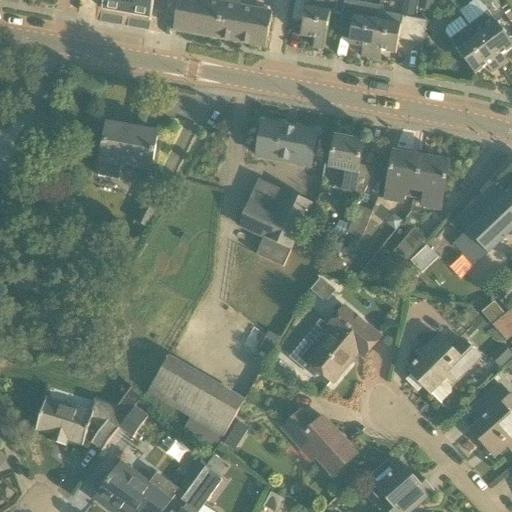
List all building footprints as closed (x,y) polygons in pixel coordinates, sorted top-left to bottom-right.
[(103,0),(102,9),(151,18),(154,0),(103,0)] [(241,0),(179,0),(173,30),(267,48),(273,13),(240,7),(241,0)] [(295,0),(292,21),(304,23),(301,37),(315,39),(314,48),(324,50),(330,14),(335,15),(338,2),(329,0),(295,0)] [(421,0),(419,10),(433,13),(435,0),(421,0)] [(495,0),(474,0),(459,11),(463,16),(500,69),(508,63),(503,56),(511,48),(511,43),(504,32),(500,28),(500,26),(493,17),(503,10),(495,0)] [(340,29),(352,32),(349,46),(363,48),(362,57),(372,59),(378,22),(381,6),(368,4),(365,19),(355,17),(357,8),(344,6),(340,29)] [(500,69),(463,16),(447,28),(445,33),(476,75),(487,67),(492,74),(500,69)] [(378,22),(372,59),(381,61),(382,52),(396,54),(399,40),(411,43),(415,19),(403,17),(401,26),(378,22)] [(411,43),(423,45),(427,21),(415,19),(411,43)] [(323,132),(263,121),(258,159),(316,169),(323,132)] [(158,133),(108,124),(101,162),(99,176),(119,180),(122,166),(151,171),(158,133)] [(375,170),(360,166),(364,143),(336,138),(331,167),(346,171),(341,191),(363,195),(375,170)] [(414,199),(422,158),(395,153),(386,199),(403,203),(404,197),(414,199)] [(422,158),(414,199),(423,201),(422,206),(441,210),(450,163),(422,158)] [(261,180),(251,202),(240,226),(265,238),(258,256),(285,268),(313,204),(261,180)] [(494,185),(456,221),(466,232),(488,254),(511,231),(511,187),(504,195),(494,185)] [(149,199),(142,227),(157,231),(164,203),(149,199)] [(348,234),(362,240),(373,213),(359,207),(348,234)] [(426,241),(414,230),(394,253),(406,264),(426,241)] [(346,237),(339,254),(346,257),(353,254),(358,241),(346,237)] [(427,248),(411,263),(422,275),(438,260),(427,248)] [(507,340),(511,336),(511,307),(493,324),(507,340)] [(308,339),(292,358),(315,377),(319,372),(334,384),(359,354),(364,358),(381,337),(346,308),(328,329),(322,323),(308,339)] [(479,319),(474,325),(482,333),(488,328),(479,319)] [(414,366),(409,372),(431,394),(441,404),(452,394),(451,386),(446,380),(459,367),(465,374),(482,357),(465,341),(454,351),(439,336),(424,352),(426,354),(417,363),(417,362),(413,365),(414,366)] [(511,358),(511,355),(502,345),(489,358),(500,370),(511,358)] [(199,376),(182,366),(169,359),(149,393),(191,418),(222,436),(225,438),(245,403),(199,376)] [(261,380),(256,393),(285,404),(290,391),(261,380)] [(489,415),(471,431),(478,440),(495,458),(507,447),(511,442),(511,415),(507,410),(511,405),(511,396),(502,385),(480,404),(489,415)] [(129,395),(117,405),(124,414),(136,404),(129,395)] [(46,399),(36,432),(52,436),(50,442),(66,447),(68,442),(80,445),(84,446),(86,439),(87,437),(88,437),(91,438),(94,441),(92,443),(103,452),(119,431),(120,430),(127,419),(115,411),(109,406),(96,402),(92,414),(77,409),(76,413),(62,408),(63,404),(46,399)] [(149,416),(136,407),(120,430),(132,439),(149,416)] [(0,466),(7,459),(2,455),(0,453),(0,437),(13,434),(2,409),(2,408),(0,409),(0,466)] [(334,477),(357,455),(323,418),(314,427),(301,412),(283,429),(297,444),(301,440),(334,477)] [(222,436),(191,418),(184,429),(215,447),(222,436)] [(231,434),(224,445),(234,451),(239,445),(238,439),(231,434)] [(215,457),(206,468),(218,478),(228,466),(215,457)] [(417,483),(413,478),(401,465),(396,469),(389,462),(365,483),(389,511),(409,511),(433,492),(422,479),(417,483)] [(157,474),(150,484),(123,463),(95,500),(110,511),(112,507),(119,511),(136,511),(138,510),(140,511),(164,511),(173,502),(172,501),(175,496),(179,491),(157,474)] [(183,510),(181,511),(199,511),(222,481),(218,478),(206,468),(200,463),(179,491),(175,496),(187,503),(183,510)] [(270,492),(266,504),(278,509),(283,498),(270,492)]
